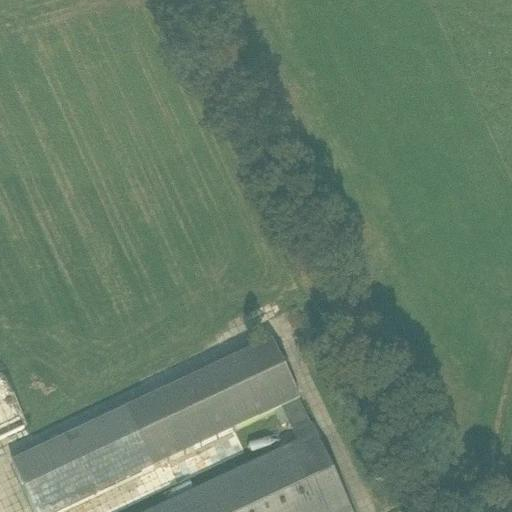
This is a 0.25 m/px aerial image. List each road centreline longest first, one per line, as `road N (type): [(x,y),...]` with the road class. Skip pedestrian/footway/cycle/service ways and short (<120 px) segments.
road 1 (unclassified): [(429,511),(188,0)]
road 2 (unknown): [(377,511),(282,354),(263,348),(120,403),(0,476)]
